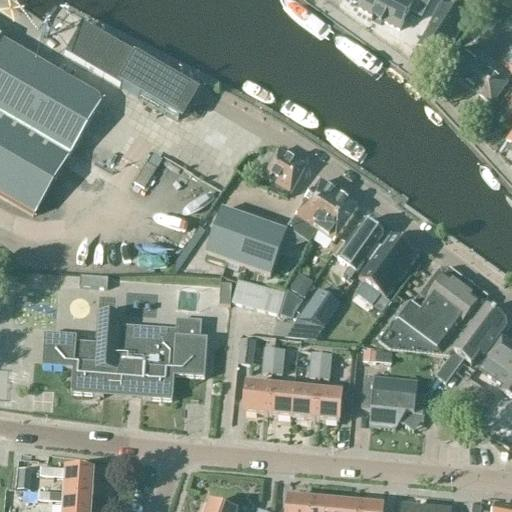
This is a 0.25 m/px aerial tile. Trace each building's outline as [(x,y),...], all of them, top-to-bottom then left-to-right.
[(439,0),(354,0),(352,4),(361,8),(359,11),(399,33),(409,14),(422,21),(430,5),(435,8),(439,0)] [(481,0),(469,0),(465,7),(474,13),(481,0)] [(459,35),(467,20),(442,7),(417,52),(440,64),(448,48),(452,50),(460,35),(459,35)] [(66,55),(180,121),(195,95),(81,29),(66,55)] [(98,109),(96,101),(0,44),(0,200),(33,220),(98,109)] [(482,55),(477,63),(461,51),(445,72),(492,107),(508,87),(506,85),(511,79),(511,50),(511,49),(498,67),(482,55)] [(509,134),(511,129),(511,100),(495,124),(509,134)] [(262,180),(273,186),(269,194),(286,201),(305,170),(278,154),(262,180)] [(150,158),(133,187),(143,193),(160,164),(150,158)] [(320,224),(339,197),(321,185),(297,221),(289,231),(310,247),(318,235),(318,236),(324,227),(320,224)] [(358,211),(339,197),(320,224),(324,227),(318,236),(334,246),(358,211)] [(222,213),(207,258),(208,258),(269,279),(271,280),(286,235),(222,213)] [(356,275),(383,237),(365,224),(338,262),(356,275)] [(364,287),(356,298),(373,311),(381,299),(387,303),(419,259),(391,239),(359,282),(364,287)] [(96,295),(97,275),(27,274),(26,293),(96,295)] [(315,286),(299,277),(290,293),(306,302),(315,286)] [(408,306),(396,323),(379,346),(389,354),(389,355),(451,361),(483,317),(487,312),(480,306),(481,305),(445,279),(419,313),(408,306)] [(234,296),(232,304),(232,306),(243,309),(249,286),(239,283),(234,296)] [(255,312),(261,289),(249,286),(243,309),(255,312)] [(273,293),(265,290),(261,289),(255,312),(267,315),(273,293)] [(319,291),(297,322),(324,330),(341,305),(339,303),(328,297),(319,291)] [(279,318),(285,296),(273,293),(267,315),(279,318)] [(287,296),(281,318),(292,321),(302,305),(287,296)] [(485,360),(486,360),(502,338),(507,331),(505,324),(488,311),(487,312),(483,317),(451,361),(436,381),(447,389),(465,364),(472,369),(480,357),(485,360)] [(176,333),(120,330),(121,319),(99,317),(97,347),(76,346),(77,340),(45,338),(42,371),(73,373),(72,398),(173,405),(175,380),(205,382),(208,342),(201,341),(202,325),(177,323),(176,333)] [(511,344),(502,338),(486,360),(487,361),(486,361),(494,366),(487,376),(505,389),(501,394),(511,401),(511,344)] [(257,345),(242,343),(240,368),(254,370),(257,345)] [(285,354),(265,352),(263,378),(283,379),(285,354)] [(332,359),(313,357),(310,382),(330,384),(332,359)] [(401,426),(409,432),(412,426),(424,427),(426,399),(416,398),(418,386),(365,380),(362,413),(371,414),(370,431),(395,434),(401,426)] [(473,427),(493,399),(473,385),(454,414),(473,427)] [(268,419),(271,390),(247,387),(244,417),(268,419)] [(292,422),(295,392),(271,390),(268,419),(292,422)] [(315,424),(318,395),(295,392),(292,422),(315,424)] [(342,397),(318,395),(315,424),(339,426),(342,397)] [(61,498),(89,500),(90,475),(63,473),(63,472),(39,470),(38,481),(62,483),(61,497),(61,498)] [(15,492),(29,493),(31,472),(17,471),(15,492)] [(87,511),(89,500),(61,498),(61,497),(37,495),(37,506),(60,507),(59,511),(87,511)] [(287,511),(311,511),(312,504),(288,501),(287,511)]
